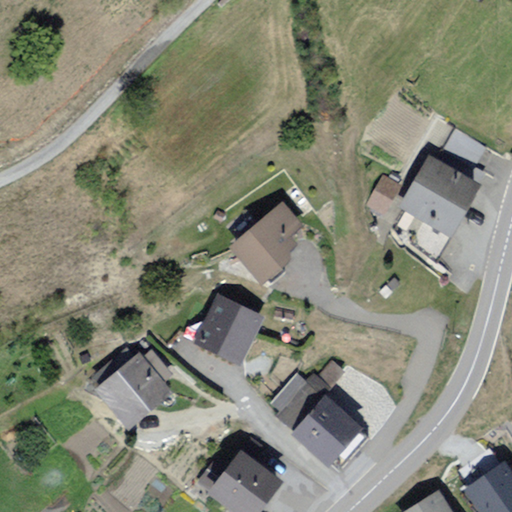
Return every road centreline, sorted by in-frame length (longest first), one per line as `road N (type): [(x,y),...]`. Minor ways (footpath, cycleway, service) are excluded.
road 1 (secondary): [(347,511),(460,394),(511,221)]
road 2 (track): [(0,179),(50,151),(204,0)]
